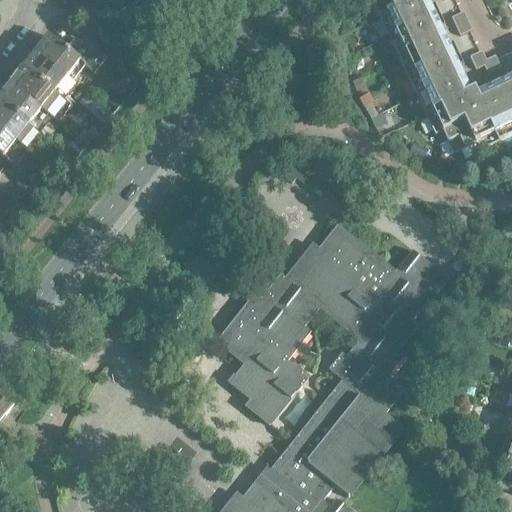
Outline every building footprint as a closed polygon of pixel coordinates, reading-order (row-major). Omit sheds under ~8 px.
[(93,0),(98,8),(104,5),(106,8),(115,3),(113,0),(93,0)] [(479,153),(511,137),(511,86),(506,89),(504,83),(491,90),(493,95),(471,105),(462,86),(467,84),(460,70),(455,73),(444,47),(449,45),(442,31),(438,33),(425,6),(430,3),(428,0),(370,0),(435,137),(443,133),(453,155),(475,145),(479,153)] [(465,21),(462,15),(449,21),(452,27),(465,21)] [(455,33),(468,27),(465,21),(452,27),(455,33)] [(458,40),(471,34),(468,27),(455,33),(458,40)] [(37,55),(73,83),(86,67),(96,75),(108,59),(75,41),(67,52),(50,39),(37,55)] [(484,61),(481,54),(468,60),(471,67),(484,61)] [(73,83),(37,55),(24,71),(60,100),(73,83)] [(499,72),(494,60),(487,63),(493,75),(499,72)] [(482,69),(485,64),(484,61),(471,67),(474,73),(482,69)] [(493,75),(487,63),(485,64),(482,69),(487,78),(493,75)] [(60,100),(24,71),(11,87),(47,116),(60,100)] [(359,77),(351,80),(355,89),(363,86),(359,77)] [(47,116),(11,87),(0,101),(0,103),(35,131),(47,116)] [(35,131),(0,103),(0,129),(22,147),(35,131)] [(112,117),(97,104),(90,113),(105,126),(112,117)] [(22,147),(0,129),(0,156),(9,164),(22,147)] [(78,140),(87,147),(93,141),(84,133),(78,140)] [(79,158),(87,147),(78,140),(78,141),(76,139),(68,149),(79,158)] [(442,155),(437,167),(449,171),(453,159),(442,155)] [(74,163),(68,158),(63,164),(69,169),(74,163)] [(300,165),(286,183),(292,187),(297,182),(319,200),(324,195),(346,212),(360,194),(348,185),(344,190),(321,173),(317,178),(300,165)] [(39,198),(45,191),(37,184),(31,191),(39,198)] [(323,504),(335,489),(348,500),(403,432),(374,409),(393,385),(387,380),(405,358),(399,353),(416,331),(410,326),(428,304),(422,298),(440,276),(413,254),(394,277),(339,232),(314,263),(308,258),(288,283),(281,278),(254,312),(248,307),(218,345),(238,361),(241,358),(248,364),(230,386),(253,404),(248,410),(272,429),(308,384),(286,366),(309,337),(303,332),(320,311),(362,345),(349,362),(342,357),(329,374),(344,385),(277,469),(276,468),(272,472),(268,470),(261,479),(263,480),(237,511),(232,506),(227,511),(348,511),(336,502),(330,510),(323,504)] [(495,252),(476,243),(468,259),(488,268),(495,252)] [(511,424),(500,458),(508,461),(500,484),(511,488),(511,424)]
